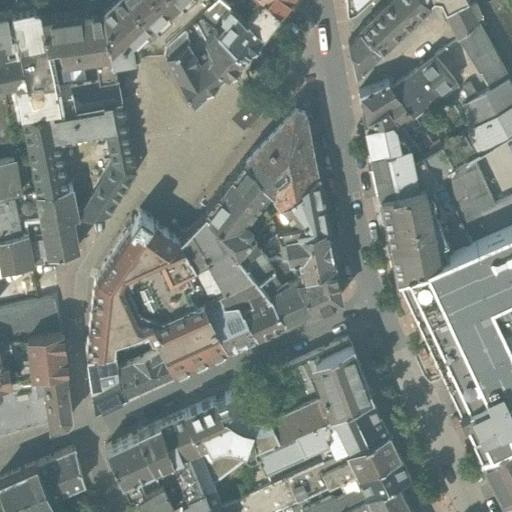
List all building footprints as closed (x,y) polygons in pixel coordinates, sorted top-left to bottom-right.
[(113,0),(104,9),(112,57),(113,57),(119,56),(120,59),(137,56),(135,49),(138,49),(136,39),(150,25),(149,24),(175,0),(113,0)] [(245,50),(262,29),(249,13),(247,16),(225,0),(214,0),(200,14),(207,20),(217,27),(245,50)] [(246,0),(225,0),(247,16),(249,13),(248,11),(252,5),(246,0)] [(262,29),(279,8),(271,0),(258,0),(254,5),(253,4),(252,5),(248,11),(249,13),(262,29)] [(390,0),(384,6),(405,27),(429,4),(424,0),(390,0)] [(424,0),(429,4),(432,1),(438,0),(444,12),(467,1),(466,0),(424,0)] [(444,12),(455,37),(477,23),(467,1),(444,12)] [(48,50),(42,19),(40,10),(34,6),(10,11),(15,36),(18,47),(19,54),(25,81),(32,79),(32,78),(53,74),(48,50)] [(360,30),(381,50),(405,27),(384,6),(360,30)] [(42,19),(48,50),(59,48),(61,58),(96,52),(97,60),(112,57),(104,9),(42,19)] [(15,36),(10,11),(0,13),(0,89),(16,86),(25,84),(25,81),(19,54),(9,56),(6,49),(3,39),(15,36)] [(212,48),(200,28),(195,18),(166,42),(164,50),(192,106),(228,71),(207,53),(212,48)] [(228,71),(245,50),(217,27),(207,20),(200,28),(212,48),(207,53),(228,71)] [(477,23),(455,37),(470,61),(490,48),(477,23)] [(357,73),(381,50),(360,30),(348,42),(355,74),(357,73)] [(3,39),(6,49),(18,47),(15,36),(3,39)] [(490,48),(470,61),(486,89),(507,77),(490,48)] [(418,65),(438,91),(454,79),(434,53),(418,65)] [(100,76),(116,73),(113,57),(112,57),(97,60),(100,76)] [(392,84),(413,111),(438,91),(418,65),(392,84)] [(101,102),(121,98),(116,73),(100,76),(87,78),(91,104),(101,102)] [(54,84),(53,74),(32,78),(32,79),(25,81),(25,84),(16,86),(18,97),(55,90),(54,84)] [(486,89),(477,94),(501,136),(511,128),(511,85),(507,77),(486,89)] [(91,104),(87,78),(54,84),(55,90),(18,97),(22,117),(91,104)] [(387,105),(398,122),(413,111),(392,84),(388,79),(358,91),(364,122),(387,105)] [(469,129),(479,148),(501,136),(477,94),(462,102),(475,125),(469,129)] [(112,160),(133,160),(121,98),(101,102),(106,130),(112,160)] [(22,117),(36,192),(67,186),(58,139),(106,130),(101,102),(91,104),(22,117)] [(288,143),(292,167),(280,177),(269,188),(280,202),(301,185),(316,172),(304,105),(295,103),(274,127),(288,143)] [(371,151),(408,143),(412,142),(398,122),(387,105),(364,122),(371,151)] [(422,157),(432,151),(431,148),(435,145),(413,111),(398,122),(412,142),(422,157)] [(274,127),(245,161),(269,188),(280,177),(292,167),(288,143),(274,127)] [(479,148),(480,150),(511,130),(511,128),(501,136),(479,148)] [(469,129),(456,137),(468,157),(480,150),(479,148),(469,129)] [(456,137),(442,145),(454,165),(468,157),(456,137)] [(435,174),(422,157),(412,142),(408,143),(416,184),(417,184),(435,174)] [(371,151),(379,192),(416,184),(408,143),(371,151)] [(438,173),(439,174),(440,173),(454,165),(442,145),(432,151),(422,157),(435,174),(436,174),(438,173)] [(23,158),(14,159),(19,186),(28,184),(23,158)] [(14,159),(0,162),(0,195),(20,191),(19,186),(14,159)] [(134,170),(133,160),(112,160),(76,213),(77,216),(107,213),(134,170)] [(269,188),(245,161),(205,210),(242,259),(260,249),(251,239),(270,215),(256,202),(269,188)] [(279,233),(327,224),(316,172),(301,185),(280,202),(282,204),(270,215),(279,231),(279,233)] [(379,192),(396,272),(470,238),(440,173),(439,174),(438,173),(436,174),(435,174),(417,184),(416,184),(379,192)] [(71,186),(67,186),(36,192),(38,205),(41,222),(72,216),(77,216),(76,213),(71,186)] [(0,239),(12,237),(11,232),(20,230),(17,216),(10,217),(9,212),(13,211),(11,198),(0,200),(0,239)] [(25,224),(41,222),(38,205),(23,207),(25,224)] [(139,207),(95,274),(123,278),(125,274),(130,276),(133,271),(149,262),(148,260),(157,255),(167,277),(195,265),(180,237),(139,207)] [(242,259),(205,210),(191,226),(207,258),(224,290),(254,275),(242,259)] [(72,216),(41,222),(45,244),(47,255),(77,248),(72,216)] [(470,238),(396,272),(480,452),(511,436),(511,221),(470,240),(470,238)] [(288,255),(298,253),(302,275),(333,260),(327,224),(279,233),(281,247),(286,246),(288,255)] [(180,237),(195,265),(207,258),(191,226),(180,237)] [(12,237),(0,239),(0,272),(10,270),(11,271),(32,266),(30,257),(29,247),(26,234),(12,237)] [(40,256),(47,255),(45,244),(29,247),(30,257),(40,256)] [(274,266),(260,249),(242,259),(254,275),(274,266)] [(30,257),(32,266),(41,264),(40,256),(30,257)] [(207,258),(195,265),(211,296),(218,293),(224,290),(207,258)] [(297,277),(312,309),(341,296),(333,260),(302,275),(297,277)] [(95,274),(86,354),(115,348),(131,344),(154,333),(164,329),(158,316),(165,313),(156,310),(139,303),(127,279),(123,278),(95,274)] [(254,275),(224,290),(218,293),(223,302),(237,300),(250,293),(251,296),(265,289),(254,275)] [(269,293),(285,322),(312,309),(297,277),(285,283),(269,293)] [(254,301),(243,307),(256,335),(285,322),(269,293),(268,293),(265,289),(251,296),(254,301)] [(211,296),(206,298),(230,347),(256,335),(243,307),(241,307),(237,300),(223,302),(218,293),(211,296)] [(230,347),(206,298),(206,295),(165,313),(158,316),(164,329),(154,333),(159,344),(172,374),(230,347)] [(66,369),(60,329),(27,335),(27,336),(20,338),(19,337),(0,340),(0,384),(3,384),(3,383),(28,378),(28,376),(34,375),(66,369)] [(294,429),(371,394),(351,342),(349,335),(268,372),(275,388),(306,374),(308,380),(318,375),(320,381),(316,383),(318,390),(323,388),(324,392),(285,409),(294,429)] [(159,344),(135,355),(149,384),(172,374),(159,344)] [(116,362),(115,348),(86,354),(94,406),(97,408),(125,395),(118,375),(116,362)] [(125,395),(149,384),(135,355),(116,362),(118,375),(125,395)] [(66,369),(34,375),(36,392),(45,391),(49,428),(66,422),(71,416),(66,369)] [(226,397),(217,401),(243,455),(245,454),(249,456),(258,452),(255,447),(279,437),(269,417),(267,412),(264,413),(260,413),(256,413),(251,413),(247,412),(242,409),(245,408),(242,401),(244,400),(237,386),(223,392),(226,397)] [(347,448),(387,429),(371,394),(294,429),(300,442),(304,449),(317,443),(314,437),(320,434),(328,450),(322,452),(325,458),(347,448)] [(217,401),(215,396),(183,411),(212,483),(215,481),(216,482),(245,460),(243,455),(217,401)] [(269,417),(279,437),(294,429),(285,409),(269,417)] [(221,506),(212,483),(183,411),(158,422),(185,488),(189,498),(181,502),(185,510),(186,511),(208,511),(213,510),(221,506)] [(176,492),(185,488),(158,422),(137,432),(153,467),(160,464),(161,466),(155,468),(162,481),(164,480),(168,486),(172,484),(176,492)] [(359,471),(398,452),(403,450),(392,427),(387,429),(347,448),(359,471)] [(294,429),(279,437),(255,447),(258,452),(261,460),(300,442),(294,429)] [(132,495),(144,490),(137,474),(143,472),(145,475),(152,472),(151,468),(153,467),(137,432),(105,446),(128,497),(132,495)] [(511,436),(480,452),(502,496),(511,491),(511,436)] [(35,463),(49,498),(84,483),(74,446),(35,463)] [(221,506),(213,510),(214,511),(272,511),(281,508),(356,472),(359,471),(347,448),(325,458),(221,506)] [(304,511),(333,511),(396,481),(397,482),(409,475),(398,452),(359,471),(356,472),(362,485),(356,488),(352,487),(335,496),(329,494),(302,507),(304,511)] [(0,478),(0,489),(10,511),(24,511),(25,511),(32,508),(33,511),(37,511),(44,509),(42,504),(50,501),(49,498),(35,463),(0,478)] [(189,498),(185,488),(176,492),(172,484),(168,486),(164,480),(162,481),(155,468),(161,466),(160,464),(153,467),(163,484),(173,506),(181,502),(189,498)] [(281,508),(282,511),(304,511),(302,507),(329,494),(335,496),(352,487),(356,488),(362,485),(356,472),(281,508)] [(412,511),(397,482),(396,481),(333,511),(369,511),(374,510),(375,511),(412,511)] [(161,511),(170,508),(173,506),(163,484),(146,493),(135,499),(144,511),(161,511)] [(135,499),(146,493),(144,490),(132,495),(135,499)] [(511,511),(511,491),(502,496),(510,511),(511,511)] [(173,506),(170,508),(171,511),(181,511),(185,510),(181,502),(173,506)]
